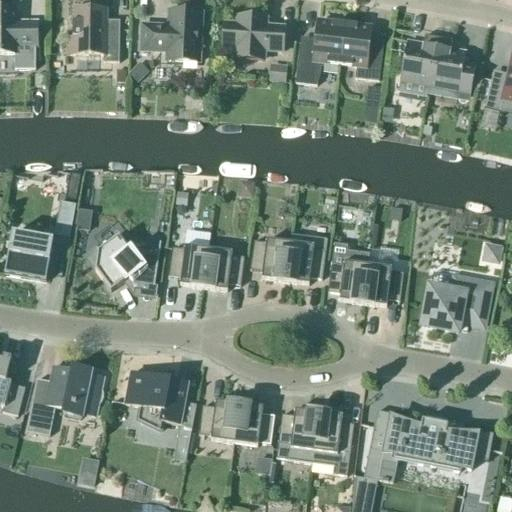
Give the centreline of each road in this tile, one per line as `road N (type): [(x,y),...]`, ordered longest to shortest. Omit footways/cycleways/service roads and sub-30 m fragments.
road 1 (residential): [(206,341),(0,316)]
road 2 (residential): [(361,357),(336,379),(306,383),(245,373),(206,341)]
road 3 (residential): [(361,357),(337,337),(291,321),(232,324),(206,341)]
road 4 (residential): [(511,385),(361,357)]
